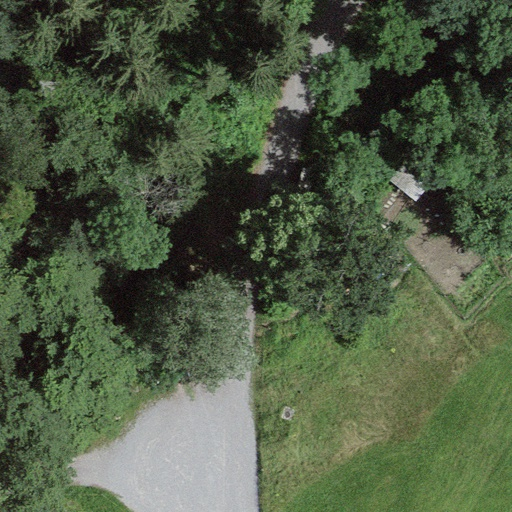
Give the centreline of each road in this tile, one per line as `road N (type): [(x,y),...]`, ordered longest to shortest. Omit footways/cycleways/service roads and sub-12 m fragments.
road 1 (track): [(174,440),(327,0)]
road 2 (track): [(174,440),(0,460)]
